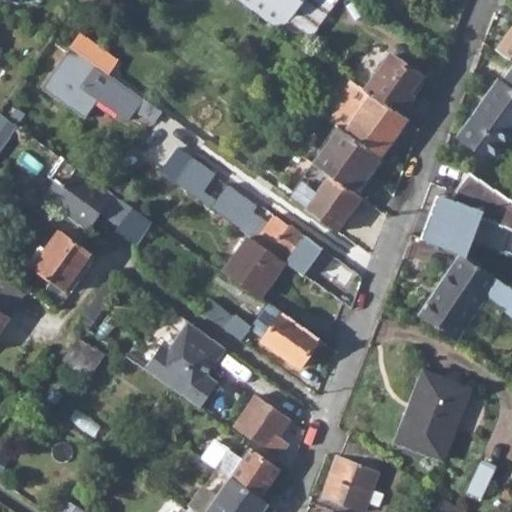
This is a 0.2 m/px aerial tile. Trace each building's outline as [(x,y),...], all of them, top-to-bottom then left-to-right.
[(94,2),(95,0),(84,0),(98,11),(101,7),(94,2)] [(239,0),(282,30),(303,0),(239,0)] [(303,0),(282,30),(303,45),(337,0),(303,0)] [(511,29),(497,51),(511,61),(511,29)] [(70,46),(41,87),(85,117),(98,99),(127,119),(134,108),(153,122),(161,110),(70,46)] [(365,89),(401,115),(416,94),(411,91),(422,76),(391,53),(365,89)] [(511,72),(505,83),(500,79),(459,136),(493,161),(511,135),(511,72)] [(340,127),(380,156),(407,119),(401,115),(365,89),(352,80),(341,94),(346,98),(330,120),(340,127)] [(0,112),(0,111),(0,148),(18,124),(0,112)] [(314,164),(355,193),(380,156),(340,127),(314,164)] [(56,180),(43,198),(89,231),(98,220),(96,215),(99,210),(103,212),(115,194),(62,156),(49,175),(56,180)] [(305,274),(323,249),(274,214),(269,221),(254,211),(258,205),(228,183),(217,199),(204,190),(217,173),(194,157),(176,182),(251,236),(285,260),(305,274)] [(288,194),(338,230),(361,198),(355,193),(314,164),(311,162),(288,194)] [(463,256),(466,258),(481,217),(511,228),(511,199),(473,174),(470,173),(453,202),(442,198),(439,206),(435,205),(422,240),(461,254),(463,256)] [(103,212),(121,225),(134,207),(115,194),(103,212)] [(355,213),(376,229),(386,216),(365,200),(355,213)] [(32,280),(52,294),(58,287),(65,292),(66,293),(93,255),(61,232),(48,250),(43,247),(36,258),(40,261),(34,269),(38,272),(32,280)] [(226,272),(260,297),(285,260),(251,236),(226,272)] [(511,289),(498,280),(466,258),(463,256),(422,317),(432,320),(459,338),(487,295),(510,310),(509,312),(511,314),(511,289)] [(0,274),(0,291),(19,304),(27,293),(0,274)] [(59,299),(65,292),(58,287),(52,294),(59,299)] [(0,332),(19,304),(0,291),(0,332)] [(252,329),(266,338),(283,313),(270,304),(252,329)] [(218,323),(243,341),(252,329),(227,311),(218,323)] [(301,367),(320,340),(283,313),(266,338),(264,341),(301,367)] [(422,317),(457,340),(459,338),(432,320),(422,317)] [(171,347),(208,373),(225,347),(189,322),(181,333),(171,347)] [(171,347),(181,333),(169,325),(159,339),(171,347)] [(63,359),(89,377),(104,355),(78,338),(63,359)] [(171,347),(159,339),(158,341),(163,345),(169,350),(171,347)] [(208,373),(171,347),(169,350),(163,345),(145,370),(200,408),(217,384),(206,376),(208,373)] [(415,393),(458,422),(471,389),(423,371),(415,393)] [(397,441),(443,459),(458,422),(415,393),(397,441)] [(252,404),(285,427),(291,419),(258,396),(252,404)] [(266,454),(275,460),(289,442),(279,435),(285,427),(252,404),(237,425),(269,449),(266,454)] [(324,495),(365,511),(379,474),(384,457),(349,437),(340,457),(338,458),(324,495)] [(233,479),(260,498),(280,469),(252,449),(245,460),(216,440),(203,458),(233,479)] [(233,479),(210,511),(255,511),(264,501),(260,498),(233,479)] [(179,492),(193,502),(202,490),(187,480),(179,492)] [(58,511),(86,511),(67,499),(58,511)]
